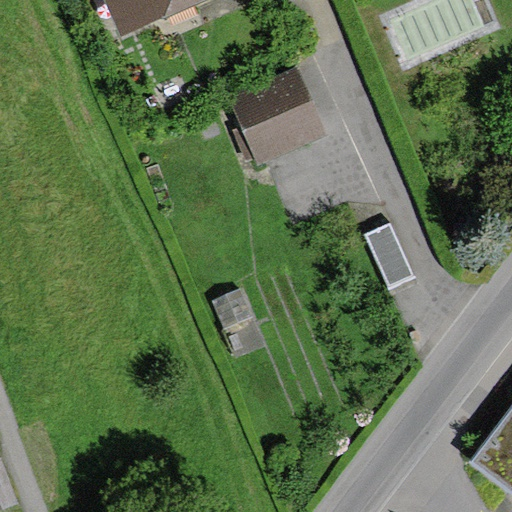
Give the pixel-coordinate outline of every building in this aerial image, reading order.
[(221,0),(100,0),(121,45),(221,0)] [(327,137),(295,68),(225,101),(258,170),(327,137)] [(416,280),(390,223),(361,236),(387,293),(416,280)] [(239,288),(207,302),(232,358),(264,344),(239,288)] [(511,409),(472,464),(511,494),(511,409)] [(0,511),(2,511),(17,507),(0,465),(0,511)]
